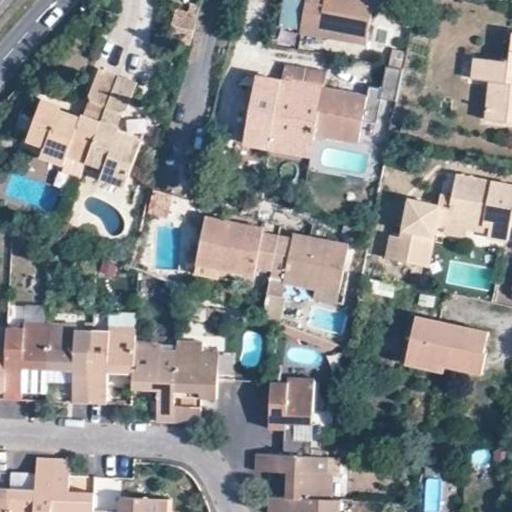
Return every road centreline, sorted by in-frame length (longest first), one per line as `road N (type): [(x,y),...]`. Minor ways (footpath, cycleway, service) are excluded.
road 1 (unknown): [(220,0),(180,179),(187,190),(335,235)]
road 2 (residential): [(233,511),(212,470),(188,447),(0,439)]
